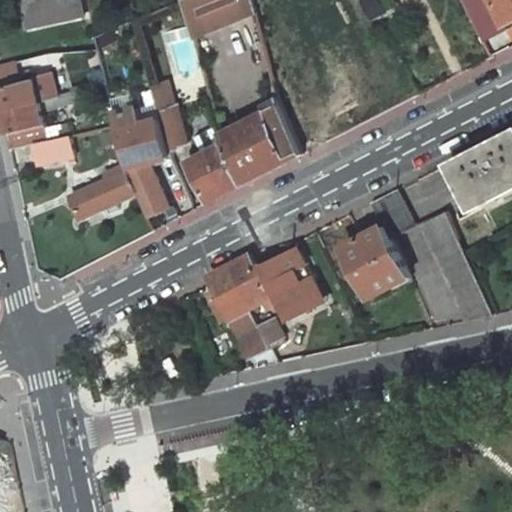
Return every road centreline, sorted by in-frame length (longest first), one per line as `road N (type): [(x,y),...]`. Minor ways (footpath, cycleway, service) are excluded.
road 1 (residential): [(33,336),(511,90)]
road 2 (residential): [(62,436),(511,340)]
road 3 (residential): [(0,214),(33,336)]
